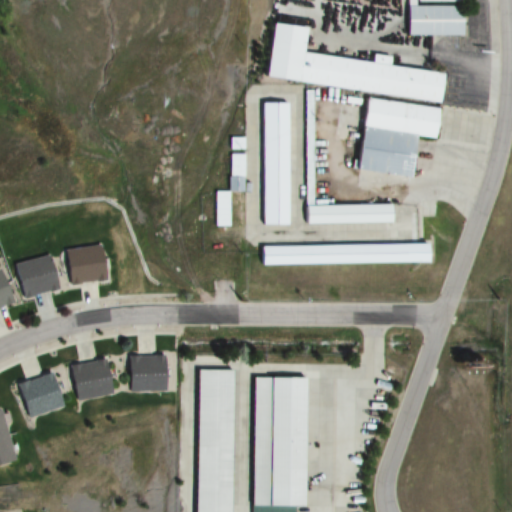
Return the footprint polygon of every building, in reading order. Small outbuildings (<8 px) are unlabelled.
[(403,7),(403,37),(457,37),(457,7),(403,7)] [(261,80),(434,104),(438,75),(385,67),(386,58),(370,56),(369,64),(298,54),(302,29),(269,24),(261,80)] [(386,225),(386,206),(311,206),(311,92),(301,92),(301,225),(386,225)] [(352,173),(405,179),(410,138),(428,140),(432,109),(361,100),(352,173)] [(258,105),(257,226),(284,226),(285,105),(258,105)] [(420,265),(420,246),(255,247),(255,266),(420,265)] [(12,264),(20,300),(56,292),(48,256),(12,264)] [(87,288),(99,269),(78,256),(66,275),(87,288)] [(125,393),(161,393),(161,357),(125,357),(125,393)] [(109,396),(103,361),(67,367),(73,402),(109,396)] [(227,511),(228,371),(194,371),(194,511),(227,511)] [(15,384),(24,418),(59,410),(51,375),(15,384)] [(298,380),(248,380),(246,505),(296,505),(298,380)] [(0,419),(0,464),(11,462),(0,419)]
